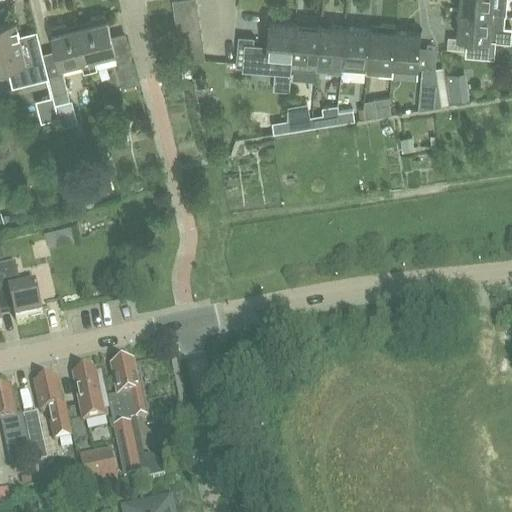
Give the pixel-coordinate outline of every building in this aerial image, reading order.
[(196,0),(170,0),(174,12),(174,13),(198,8),(196,0)] [(459,0),(459,11),(505,15),(506,2),(493,0),(459,0)] [(198,8),(174,13),(174,12),(175,25),(200,21),(198,8)] [(511,26),(504,26),(505,15),(459,11),(457,36),(468,37),(466,53),(494,56),(495,40),(511,41),(511,34),(511,26)] [(107,19),(105,13),(92,16),(93,22),(80,26),(90,67),(98,65),(95,55),(116,49),(108,18),(107,19)] [(175,25),(177,37),(201,34),(200,21),(175,25)] [(291,73),(292,68),(295,23),(270,21),(267,53),(259,52),(258,70),(291,73)] [(47,75),(39,39),(22,43),(17,23),(0,27),(0,65),(8,64),(13,85),(48,77),(47,75)] [(66,23),(52,27),(54,32),(52,33),(60,63),(80,58),(83,69),(90,67),(80,26),(67,29),(66,23)] [(292,68),(305,69),(317,70),(320,25),(295,23),(292,68)] [(371,29),(370,29),(367,72),(367,73),(392,75),(393,74),(393,64),(396,31),(396,25),(381,24),(381,30),(371,29)] [(317,70),(342,72),(342,70),(345,27),(320,25),(317,70)] [(342,70),(366,72),(367,72),(370,29),(345,27),(342,70)] [(419,67),(420,47),(422,33),(396,31),(393,64),(393,74),(418,76),(419,67)] [(201,34),(177,37),(179,49),(203,45),(201,34)] [(254,37),(239,35),(237,66),(243,66),(242,69),(252,70),(254,37)] [(203,45),(179,49),(181,60),(205,57),(203,45)] [(419,94),(420,94),(440,96),(433,49),(420,47),(419,67),(422,68),(419,94)] [(132,55),(117,58),(123,84),(138,81),(132,55)] [(192,77),(190,69),(182,70),(184,79),(192,77)] [(70,98),(64,71),(47,75),(48,77),(53,95),(55,102),(70,98)] [(55,102),(53,95),(36,99),(41,121),(59,117),(55,102)] [(363,101),(366,118),(391,114),(390,103),(390,96),(363,101)] [(323,114),(313,115),(313,116),(315,126),(341,122),(339,111),(338,111),(338,105),(322,107),(323,114)] [(353,109),(339,111),(341,122),(355,120),(353,109)] [(313,115),(288,119),(288,120),(290,130),(315,126),(313,116),(313,115)] [(272,122),(274,133),(290,130),(288,120),(288,119),(272,122)] [(400,139),(402,152),(414,150),(412,137),(400,139)] [(15,263),(0,266),(0,308),(1,311),(15,308),(18,320),(44,315),(38,284),(20,287),(15,263)] [(237,368),(251,366),(246,344),(232,347),(237,368)] [(119,396),(107,398),(110,410),(124,479),(142,476),(142,479),(165,474),(163,464),(150,456),(145,457),(138,458),(131,423),(130,418),(134,418),(136,417),(147,415),(142,389),(140,390),(134,361),(112,366),(119,396)] [(94,371),(73,375),(79,405),(83,422),(109,417),(107,411),(110,410),(107,398),(102,374),(95,375),(94,371)] [(63,407),(57,378),(36,383),(42,413),(50,411),(56,440),(72,436),(65,406),(63,407)] [(11,389),(0,390),(0,421),(2,421),(12,467),(29,464),(19,416),(16,416),(11,389)] [(47,460),(38,417),(37,414),(23,416),(33,463),(47,460)] [(511,416),(502,417),(505,448),(511,447),(511,416)] [(118,484),(111,450),(79,456),(86,490),(118,484)] [(0,489),(0,509),(11,507),(7,488),(0,489)] [(124,511),(173,511),(171,498),(124,509),(124,511)]
